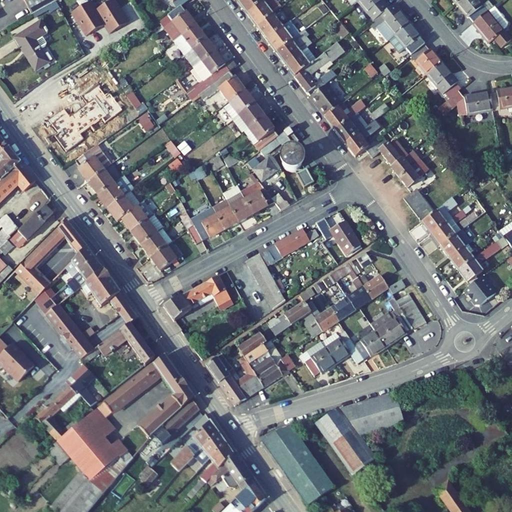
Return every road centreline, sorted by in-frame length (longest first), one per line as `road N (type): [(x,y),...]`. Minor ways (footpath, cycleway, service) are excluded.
road 1 (residential): [(142,304),(355,186)]
road 2 (secondary): [(0,108),(142,304)]
road 3 (residential): [(453,352),(231,428)]
road 4 (residential): [(355,186),(215,0)]
road 5 (residential): [(458,328),(355,186)]
road 6 (secondary): [(142,304),(231,428)]
road 7 (residential): [(511,67),(466,57),(417,0)]
